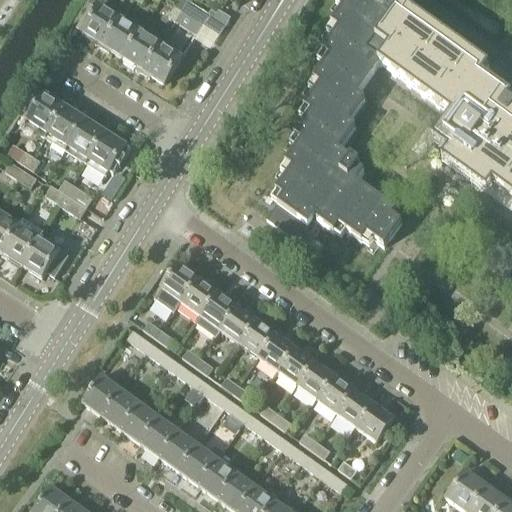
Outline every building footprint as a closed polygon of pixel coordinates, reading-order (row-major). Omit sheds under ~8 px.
[(181,16),(187,5),(179,0),(173,11),(181,16)] [(277,208),(266,224),(287,239),(299,223),(303,226),(307,229),(312,221),(332,236),(337,229),(360,246),(366,238),(383,251),(399,228),(390,221),(394,216),(348,183),(357,170),(336,155),(353,132),(345,127),(362,104),(356,100),(379,67),(414,19),(417,14),(397,0),(392,0),(386,8),(376,1),(375,0),(339,0),(346,5),(330,28),(337,33),(321,56),(328,61),(311,84),(319,89),(303,112),(310,117),(294,139),(301,144),(285,167),(292,172),(276,195),(283,200),(277,208)] [(208,18),(187,5),(181,16),(201,28),(208,18)] [(102,50),(121,19),(101,6),(97,12),(91,8),(76,32),(82,36),(81,37),(102,50)] [(181,16),(173,11),(167,21),(174,26),(181,16)] [(181,16),(174,26),(195,39),(201,28),(181,16)] [(121,19),(102,50),(121,63),(141,32),(121,19)] [(414,19),(379,67),(451,120),(433,146),(448,157),(442,166),(511,216),(511,111),(505,106),(508,102),(479,82),(486,71),(414,19)] [(141,32),(121,63),(142,76),(162,45),(141,32)] [(183,58),(162,45),(142,76),(163,89),(183,58)] [(44,142),(63,111),(43,98),(23,129),(44,142)] [(63,111),(44,142),(64,155),(84,124),(63,111)] [(104,137),(84,124),(64,155),(84,168),(104,137)] [(125,150),(104,137),(84,168),(105,181),(125,150)] [(26,172),(32,161),(25,156),(19,167),(26,172)] [(40,166),(32,161),(26,172),(33,176),(40,166)] [(17,185),(23,175),(11,167),(5,177),(17,185)] [(36,183),(23,175),(17,185),(30,193),(36,183)] [(72,204),(78,193),(64,184),(58,195),(72,204)] [(72,204),(58,195),(57,196),(49,192),(44,200),(65,214),(72,204)] [(92,202),(78,193),(72,204),(86,213),(92,202)] [(72,204),(65,214),(79,223),(86,213),(72,204)] [(0,217),(0,255),(17,228),(0,217)] [(17,228),(0,255),(0,256),(21,270),(39,242),(43,234),(22,221),(18,229),(17,228)] [(39,242),(21,270),(41,282),(44,276),(53,282),(67,260),(58,254),(39,242)] [(160,293),(153,303),(173,317),(180,307),(198,283),(177,269),(160,293)] [(198,283),(180,307),(199,321),(200,321),(217,297),(219,294),(219,290),(212,285),(207,285),(205,289),(198,283)] [(199,321),(195,328),(215,342),(220,335),(219,335),(237,311),(239,308),(238,304),(231,299),(227,299),(225,303),(217,297),(200,321),(199,321)] [(237,311),(219,335),(220,335),(239,349),(256,325),(245,317),(237,311)] [(154,343),(160,334),(148,325),(142,334),(154,343)] [(256,325),(239,349),(258,363),(276,339),(256,325)] [(160,334),(154,343),(168,352),(174,344),(160,334)] [(146,358),(152,349),(133,335),(126,344),(146,358)] [(276,339),(258,363),(278,377),(295,353),(276,339)] [(152,349),(146,358),(165,372),(172,363),(152,349)] [(295,353),(278,377),(297,391),(315,367),(295,353)] [(194,371),(199,363),(187,355),(182,362),(194,371)] [(172,363),(165,372),(185,386),(191,377),(172,363)] [(199,363),(194,371),(207,380),(212,373),(199,363)] [(315,367),(297,391),(317,405),(334,381),(315,367)] [(191,377),(185,386),(204,400),(210,390),(191,377)] [(100,422),(119,396),(99,381),(80,408),(100,422)] [(334,381),(317,405),(336,419),(354,395),(334,381)] [(233,399),(238,391),(226,382),(220,390),(233,399)] [(210,390),(204,400),(198,409),(206,414),(212,405),(223,414),(230,404),(210,390)] [(251,400),(238,391),(233,399),(246,408),(251,400)] [(354,395),(336,419),(356,433),(373,409),(354,395)] [(138,410),(119,396),(100,422),(119,436),(138,410)] [(249,418),(230,404),(223,414),(243,427),(249,418)] [(373,409),(356,433),(376,447),(393,423),(373,409)] [(138,410),(119,436),(139,450),(158,423),(138,410)] [(271,426),(277,419),(265,410),(259,418),(271,426)] [(269,432),(249,418),(243,427),(262,441),(269,432)] [(290,428),(277,419),(271,426),(284,436),(290,428)] [(177,437),(158,423),(139,450),(158,464),(177,437)] [(288,446),(269,432),(262,441),(281,455),(288,446)] [(177,437),(158,464),(177,478),(196,451),(177,437)] [(312,455),(317,447),(304,438),(299,446),(312,455)] [(288,446),(281,455),(301,469),(307,460),(288,446)] [(330,456),(317,447),(312,455),(324,464),(330,456)] [(196,451),(177,478),(197,491),(216,465),(196,451)] [(455,452),(451,459),(462,467),(467,460),(455,452)] [(327,474),(307,460),(301,469),(320,483),(327,474)] [(235,479),(216,465),(197,491),(216,505),(235,479)] [(338,474),(351,483),(356,475),(343,466),(338,474)] [(347,488),(327,474),(320,483),(341,497),(347,488)] [(455,511),(471,511),(486,491),(465,477),(445,505),(455,511)] [(235,479),(216,505),(225,511),(240,511),(254,493),(235,479)] [(343,498),(349,502),(354,495),(348,491),(343,498)] [(501,511),(506,505),(486,491),(471,511),(501,511)] [(65,511),(69,506),(49,492),(34,511),(65,511)] [(254,493),(240,511),(269,511),(274,507),(254,493)]
